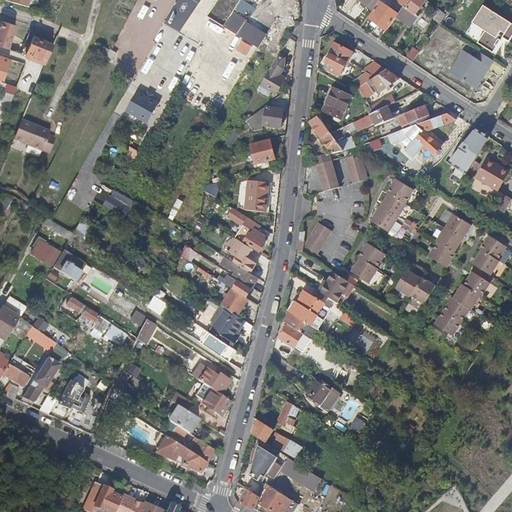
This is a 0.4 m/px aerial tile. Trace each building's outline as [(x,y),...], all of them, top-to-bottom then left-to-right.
[(378,0),(356,0),(371,11),(378,0)] [(399,14),(404,7),(395,0),(390,8),(399,14)] [(399,14),(397,17),(411,27),(418,17),(415,15),(426,0),(413,0),(407,9),(406,8),(404,7),(399,14)] [(369,18),(378,24),(390,8),(381,1),(369,18)] [(511,22),(486,5),(474,23),(487,31),(479,44),(494,53),(501,40),(497,37),(502,32),(506,33),(503,37),(510,41),(511,38),(511,22)] [(267,30),(279,12),(273,8),(261,26),(267,30)] [(378,24),(386,31),(397,17),(399,14),(390,8),(378,24)] [(433,18),(435,20),(441,11),(439,9),(433,18)] [(435,20),(440,24),(446,14),(441,11),(435,20)] [(223,27),(226,22),(210,12),(207,17),(223,27)] [(223,27),(237,35),(245,22),(246,20),(233,12),(226,22),(223,27)] [(18,26),(3,22),(0,30),(0,46),(11,50),(18,26)] [(266,35),(245,22),(237,35),(258,48),(266,35)] [(169,75),(156,68),(172,41),(177,45),(168,61),(173,65),(189,37),(166,24),(133,80),(158,94),(169,75)] [(25,56),(44,65),(52,46),(32,38),(25,56)] [(237,49),(246,55),(251,47),(242,42),(237,49)] [(332,43),(327,51),(347,62),(348,62),(353,55),(332,43)] [(100,53),(103,48),(98,45),(96,44),(93,49),(100,53)] [(465,50),(450,71),(476,89),(495,61),(478,50),(474,56),(465,50)] [(347,62),(327,51),(326,52),(330,54),(322,67),(339,76),(347,62)] [(280,61),(274,73),(275,74),(274,75),(271,73),(263,86),(276,93),(283,80),(281,79),(284,74),(285,64),(280,61)] [(362,70),(374,77),(385,69),(374,61),(362,70)] [(371,79),(358,88),(365,99),(379,90),(380,92),(399,79),(386,69),(371,80),(371,79)] [(175,70),(170,83),(175,85),(181,73),(175,70)] [(6,79),(2,91),(14,94),(18,83),(6,79)] [(342,118),(353,96),(349,94),(334,87),(325,106),(323,110),(342,118)] [(126,110),(147,123),(159,104),(138,91),(126,110)] [(388,106),(395,102),(391,95),(370,107),(374,113),(388,106)] [(369,115),(355,122),(358,130),(374,122),(376,126),(394,118),(388,106),(374,113),(369,115)] [(409,114),(409,112),(395,118),(397,123),(401,122),(403,127),(430,116),(426,106),(409,114)] [(281,128),(283,109),(266,107),(263,126),(281,128)] [(453,119),(447,114),(395,133),(398,139),(411,134),(416,139),(406,151),(412,156),(422,144),(434,154),(440,147),(422,131),(453,119)] [(312,120),(310,122),(311,124),(333,153),(344,151),(337,142),(331,134),(318,116),(312,120)] [(23,119),(15,138),(43,149),(49,133),(51,130),(23,119)] [(342,129),(331,134),(337,142),(347,138),(342,129)] [(471,129),(450,163),(467,174),(488,140),(471,129)] [(57,136),(49,133),(43,149),(50,152),(57,136)] [(382,138),(370,143),(374,151),(385,147),(382,138)] [(275,159),(270,140),(251,145),(256,164),(275,159)] [(128,148),(126,156),(135,158),(137,150),(128,148)] [(346,158),(353,184),(368,180),(360,154),(346,158)] [(335,159),(337,177),(346,176),(344,158),(335,159)] [(495,167),(496,165),(487,159),(485,162),(495,167)] [(332,162),(316,167),(324,193),(340,188),(332,162)] [(508,172),(496,165),(495,167),(485,162),(475,178),(497,191),(508,172)] [(414,191),(397,179),(388,194),(389,195),(405,205),(414,191)] [(266,213),(269,183),(248,180),(245,210),(266,213)] [(219,194),(218,184),(204,186),(205,195),(219,194)] [(107,209),(125,220),(136,203),(117,192),(107,209)] [(405,205),(389,195),(381,208),(398,219),(407,206),(405,205)] [(511,200),(505,196),(497,209),(504,213),(511,200)] [(142,205),(136,203),(125,220),(130,223),(142,205)] [(398,219),(381,208),(372,223),(390,234),(398,219)] [(244,244),(245,242),(260,251),(265,244),(262,241),(265,237),(255,231),(258,225),(233,209),(229,217),(243,225),(235,238),(244,244)] [(463,240),(472,226),(454,215),(445,229),(463,240)] [(48,217),(45,222),(70,239),(72,236),(73,234),(50,218),(48,217)] [(73,234),(72,236),(81,241),(92,223),(84,217),(73,234)] [(407,219),(401,229),(414,236),(420,226),(407,219)] [(305,246),(318,255),(333,231),(320,223),(305,246)] [(455,254),(463,240),(445,229),(437,243),(438,243),(455,254)] [(507,248),(490,237),(481,251),(482,252),(498,262),(507,248)] [(244,244),(235,238),(228,250),(238,257),(234,263),(250,273),(256,265),(246,258),(252,249),(244,244)] [(31,254),(51,267),(60,254),(39,241),(31,254)] [(359,257),(360,258),(377,268),(386,254),(368,243),(359,257)] [(456,254),(455,254),(438,243),(429,257),(447,268),(456,254)] [(195,252),(186,246),(182,255),(181,256),(190,262),(195,252)] [(63,250),(52,268),(75,282),(86,264),(63,250)] [(498,262),(482,252),(473,266),(476,268),(490,277),(499,263),(498,262)] [(250,273),(234,263),(224,257),(219,265),(229,271),(230,270),(234,273),(232,276),(236,278),(252,289),(259,279),(250,273)] [(360,258),(351,271),(369,283),(378,269),(377,268),(360,258)] [(212,276),(199,267),(196,272),(210,281),(212,276)] [(58,274),(51,269),(45,279),(52,284),(58,274)] [(395,288),(409,297),(410,295),(421,279),(407,270),(395,288)] [(473,272),(464,286),(479,296),(482,297),(491,283),(473,272)] [(327,297),(337,303),(343,294),(344,295),(351,284),(346,280),(334,273),(327,283),(326,282),(319,292),(327,297)] [(218,280),(232,289),(246,298),(251,290),(228,276),(225,280),(220,277),(218,280)] [(410,295),(424,304),(435,287),(421,278),(421,279),(410,295)] [(464,286),(461,285),(453,298),(469,309),(470,309),(479,296),(464,286)] [(226,299),(222,306),(238,316),(249,300),(246,298),(232,289),(228,295),(226,294),(224,297),(226,299)] [(285,322),(289,325),(302,333),(305,330),(303,328),(306,323),(310,325),(323,304),(305,292),(285,322)] [(443,311),(461,322),(469,309),(453,298),(451,297),(443,311)] [(81,315),(86,308),(71,299),(67,306),(81,315)] [(216,323),(210,333),(230,347),(233,348),(239,339),(234,336),(245,321),(238,316),(222,306),(213,320),(216,323)] [(0,312),(0,339),(4,342),(12,330),(20,319),(3,308),(0,312)] [(81,315),(95,324),(93,328),(102,334),(105,330),(109,324),(86,308),(81,315)] [(340,318),(353,327),(359,317),(345,309),(340,318)] [(129,321),(138,326),(144,316),(135,311),(129,321)] [(452,336),(461,322),(443,311),(434,325),(452,336)] [(43,333),(49,325),(38,318),(32,326),(43,333)] [(32,328),(20,319),(12,330),(25,339),(27,336),(32,328)] [(143,319),(139,333),(145,337),(151,324),(143,319)] [(302,333),(311,339),(314,341),(319,331),(310,325),(306,323),(303,328),(305,330),(302,333)] [(304,350),(311,339),(302,333),(289,325),(280,338),(295,348),(296,346),(304,350)] [(155,327),(147,335),(153,340),(160,332),(155,327)] [(32,328),(27,336),(51,353),(56,345),(32,328)] [(98,339),(102,334),(93,328),(89,333),(98,339)] [(210,333),(209,333),(202,343),(223,358),(230,347),(210,333)] [(0,354),(0,377),(2,375),(9,364),(9,363),(3,359),(4,357),(0,354)] [(49,360),(47,359),(20,402),(31,407),(43,387),(45,388),(50,380),(55,376),(57,369),(59,366),(52,362),(52,361),(50,359),(49,360)] [(9,364),(2,375),(23,388),(30,378),(9,364)] [(135,377),(139,369),(131,364),(127,372),(135,377)] [(199,381),(210,388),(219,395),(229,380),(220,374),(218,377),(207,369),(199,381)] [(307,385),(313,388),(318,380),(313,377),(307,385)] [(320,404),(322,405),(333,389),(319,379),(318,380),(313,388),(310,392),(308,396),(320,404)] [(75,408),(79,398),(84,391),(76,386),(75,387),(70,383),(66,389),(59,405),(69,410),(71,406),(75,408)] [(12,386),(6,395),(14,399),(18,389),(12,386)] [(221,417),(231,402),(219,395),(210,388),(208,391),(211,393),(202,404),(221,417)] [(333,389),(322,405),(320,404),(319,406),(325,410),(329,410),(340,393),(333,389)] [(177,405),(187,411),(192,403),(176,393),(170,401),(177,405)] [(48,415),(54,402),(45,397),(39,410),(48,415)] [(93,397),(86,413),(95,416),(102,400),(93,397)] [(83,401),(79,398),(75,408),(80,410),(83,401)] [(297,415),(300,408),(288,401),(278,423),(285,426),(286,424),(290,425),(294,427),(298,416),(297,415)] [(188,433),(198,419),(187,411),(177,405),(167,420),(169,421),(178,427),(187,433),(188,433)] [(275,431),(255,418),(251,434),(266,443),(275,431)] [(187,433),(178,427),(175,432),(184,438),(187,433)] [(183,448),(161,434),(156,441),(156,443),(157,444),(157,446),(157,447),(158,448),(158,449),(159,450),(160,451),(160,452),(161,453),(162,454),(163,455),(165,456),(166,456),(167,457),(169,457),(170,458),(173,458),(175,457),(176,457),(180,456),(184,459),(189,451),(183,448)] [(295,457),(301,447),(280,434),(274,445),(295,457)] [(207,463),(215,451),(201,442),(193,454),(207,463)] [(189,451),(184,459),(181,464),(180,465),(200,473),(207,463),(193,454),(189,451)] [(262,451),(255,480),(261,487),(265,479),(270,481),(282,465),(262,451)] [(83,511),(91,511),(94,506),(106,511),(114,511),(121,499),(111,494),(112,491),(97,484),(83,511)] [(241,503),(255,510),(260,497),(244,487),(243,489),(246,491),(241,503)] [(286,511),(294,511),(299,505),(271,487),(260,504),(272,511),(284,511),(285,511),(286,511)] [(127,511),(133,501),(122,496),(121,499),(114,511),(127,511)] [(133,501),(127,511),(139,511),(143,505),(133,501)] [(163,511),(164,511),(144,503),(140,511),(141,511),(140,511),(163,511)]
